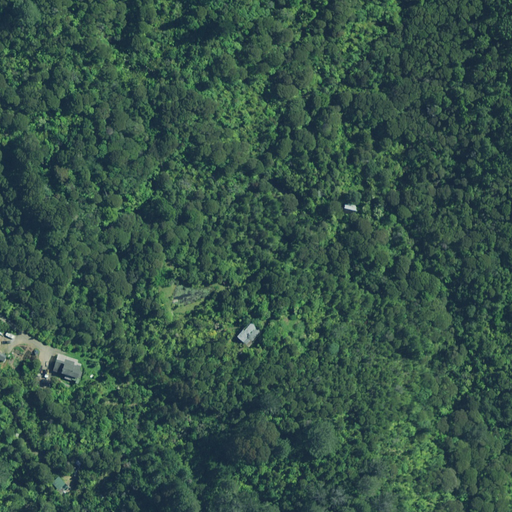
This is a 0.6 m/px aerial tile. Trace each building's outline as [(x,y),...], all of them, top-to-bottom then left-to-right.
[(344,203),(343,209),(356,212),(357,206),(344,203)] [(250,322),(236,337),(248,348),(262,332),(250,322)] [(72,381),(73,377),(77,378),(81,365),(78,364),(79,360),(75,359),(77,356),(70,354),(69,357),(57,354),(52,371),(64,374),(63,378),(72,381)] [(78,457),(74,459),(79,467),(83,465),(78,457)] [(69,488),(57,476),(50,483),(61,496),(69,488)] [(117,483),(112,479),(103,490),(108,494),(117,483)]
